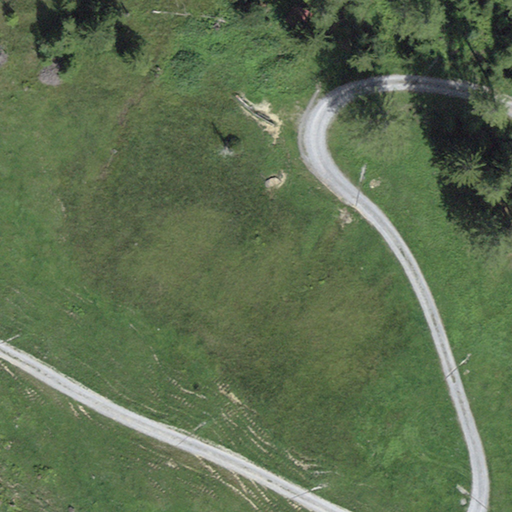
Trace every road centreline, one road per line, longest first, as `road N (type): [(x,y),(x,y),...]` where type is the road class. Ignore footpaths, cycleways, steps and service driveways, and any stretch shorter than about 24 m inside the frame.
road 1 (track): [(480,511),(478,455),(429,302),(405,255),(328,170),(316,127),(328,104),(356,84),(453,85),(511,113)]
road 2 (track): [(0,345),(336,511)]
